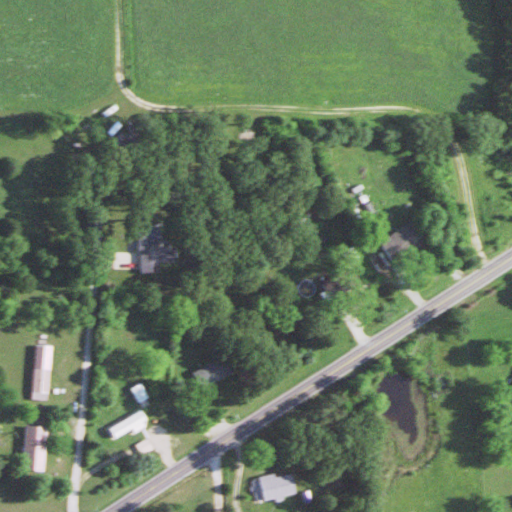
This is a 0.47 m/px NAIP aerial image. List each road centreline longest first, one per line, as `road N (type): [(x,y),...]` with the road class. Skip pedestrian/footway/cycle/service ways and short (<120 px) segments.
road 1 (secondary): [(110,511),(511,256)]
road 2 (residential): [(76,511),(102,251),(136,253)]
